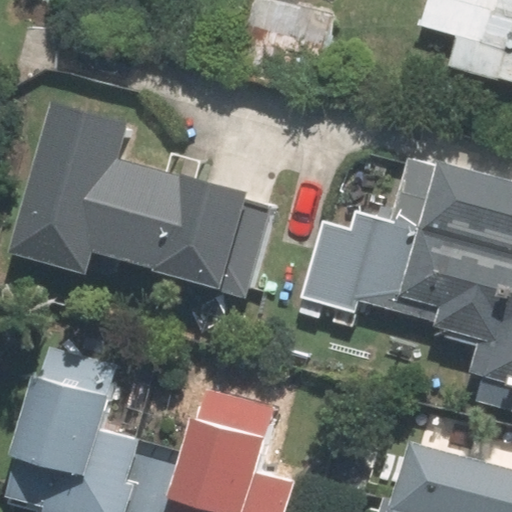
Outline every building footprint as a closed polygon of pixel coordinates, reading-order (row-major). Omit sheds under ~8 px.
[(276,0),(256,71),(326,91),(347,19),(282,0),(276,0)] [(462,68),(511,79),(511,0),(443,0),(436,28),(470,36),(462,68)] [(290,190),(151,156),(160,119),(82,100),(73,137),(72,137),(50,227),(51,227),(43,257),(121,276),(129,247),(267,281),(290,190)] [(511,377),(511,175),(419,152),(404,216),(373,208),(369,225),(343,219),(326,289),(500,332),(490,372),(511,377)] [(305,511),(314,480),(273,470),(289,407),(218,389),(200,463),(161,453),(164,443),(129,434),(144,372),(58,350),(24,487),(66,497),(63,509),(73,511),(305,511)] [(511,511),(511,460),(425,440),(406,511),(511,511)]
